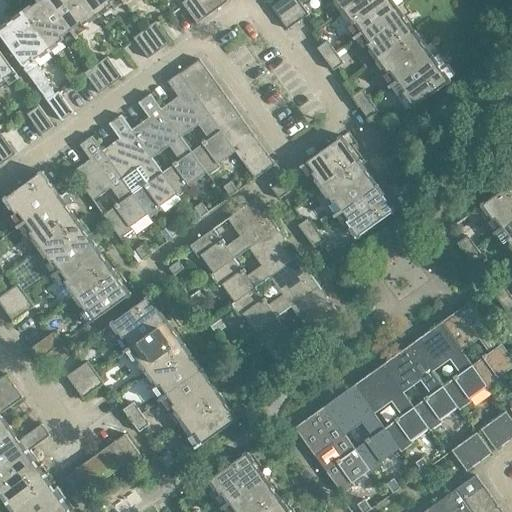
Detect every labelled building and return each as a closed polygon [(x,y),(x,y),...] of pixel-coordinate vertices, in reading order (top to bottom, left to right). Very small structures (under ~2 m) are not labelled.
[(78,39),(49,0),(41,0),(24,13),(23,11),(21,12),(50,53),(52,52),(50,50),(68,38),(70,42),(75,38),(77,40),(78,39)] [(99,18),(86,0),(49,0),(78,39),(79,38),(78,37),(82,33),(79,29),(97,17),(98,19),(99,18)] [(126,4),(123,0),(86,0),(99,18),(100,17),(99,15),(116,3),(119,7),(124,3),(125,5),(126,4)] [(209,16),(202,6),(197,0),(186,0),(182,3),(198,24),(209,16)] [(209,16),(229,2),(227,0),(209,0),(202,6),(209,16)] [(280,18),(301,3),(298,0),(281,0),(272,7),(280,18)] [(341,12),(357,0),(334,0),(342,9),(340,11),(341,12)] [(354,39),(399,7),(398,6),(396,7),(390,0),(357,0),(341,12),(342,13),(343,12),(356,29),(352,32),(355,37),(353,38),(354,39)] [(288,30),(306,17),(309,15),(301,3),(280,18),(288,30)] [(376,61),(416,32),(415,30),(414,32),(398,10),(399,8),(399,7),(354,39),(355,40),(357,39),(360,44),(364,41),(377,58),(375,59),(376,61)] [(50,53),(21,12),(20,13),(22,15),(0,30),(0,34),(28,73),(29,72),(34,68),(31,64),(48,52),(49,54),(50,53)] [(160,51),(172,43),(157,22),(145,30),(160,51)] [(160,51),(145,30),(134,38),(149,59),(160,51)] [(389,88),(434,56),(433,55),(431,56),(415,34),(417,33),(416,32),(376,61),(377,62),(378,61),(391,78),(387,81),(390,86),(388,87),(389,88)] [(336,52),(328,41),(321,46),(317,48),(326,60),(336,52)] [(0,50),(0,86),(10,79),(13,83),(20,79),(0,50)] [(344,63),(336,52),(326,60),(334,71),(344,63)] [(411,110),(452,81),(450,79),(449,80),(433,58),(435,57),(434,56),(389,88),(390,89),(392,88),(395,93),(399,90),(412,107),(410,108),(411,110)] [(123,78),(109,58),(108,57),(96,65),(112,86),(123,78)] [(187,84),(207,69),(200,59),(179,74),(187,84)] [(112,86),(96,65),(85,73),(100,94),(112,86)] [(194,94),(214,79),(207,69),(187,84),(194,94)] [(194,94),(187,84),(179,74),(168,82),(179,97),(172,102),(162,109),(161,109),(182,138),(182,137),(199,125),(210,139),(207,142),(206,140),(202,143),(203,144),(193,152),(192,152),(207,173),(209,176),(221,167),(219,164),(236,152),(235,150),(228,141),(221,131),(214,122),(207,112),(201,103),(194,94)] [(201,103),(221,88),(214,79),(194,94),(201,103)] [(207,112),(228,98),(221,88),(201,103),(207,112)] [(371,101),(363,90),(356,95),(353,97),(361,109),(371,101)] [(74,113),(60,93),(59,92),(47,100),(62,122),(74,113)] [(193,152),(182,137),(182,138),(161,109),(162,109),(151,94),(139,103),(149,118),(142,123),(132,130),(153,159),(153,158),(170,146),(180,160),(177,163),(176,161),(173,164),(174,165),(163,173),(178,194),(177,194),(180,197),(192,188),(190,185),(207,173),(192,152),(193,152)] [(214,122),(234,107),(228,98),(207,112),(214,122)] [(380,112),(371,101),(361,109),(369,120),(372,118),(380,112)] [(55,127),(40,106),(28,114),(43,135),(55,127)] [(221,131),(241,117),(234,107),(214,122),(221,131)] [(163,173),(153,158),(153,159),(132,130),(122,115),(110,124),(120,139),(113,144),(103,151),(123,180),(124,179),(141,167),(151,181),(148,184),(147,182),(144,185),(144,186),(134,194),(149,215),(148,215),(150,218),(163,209),(161,206),(177,194),(178,194),(163,173)] [(228,141),(248,126),(241,117),(221,131),(228,141)] [(235,150),(255,136),(248,126),(228,141),(235,150)] [(17,154),(3,134),(2,133),(0,134),(0,154),(6,162),(17,154)] [(134,194),(124,179),(123,180),(103,151),(93,136),(80,145),(91,160),(73,172),(94,201),(111,188),(122,202),(119,205),(118,203),(114,206),(115,207),(104,215),(121,239),(133,230),(131,227),(148,215),(149,215),(134,194)] [(242,160),(262,145),(255,136),(235,150),(236,152),(242,160)] [(321,190),(361,161),(360,160),(359,161),(349,147),(343,139),(345,138),(343,136),(300,167),(301,169),(302,169),(305,173),(309,170),(322,188),(320,189),(321,190)] [(248,169),(269,155),(262,145),(242,160),(248,169)] [(256,179),(276,165),(269,155),(248,169),(256,179)] [(334,217),(379,185),(378,184),(376,186),(360,164),(362,162),(361,161),(321,190),(322,191),(323,190),(336,207),(332,210),(335,215),(333,216),(334,217)] [(17,228),(61,196),(61,195),(59,196),(43,174),(45,173),(44,171),(11,195),(3,201),(4,202),(6,201),(19,218),(14,221),(18,226),(16,227),(17,228)] [(291,192),(282,180),(271,188),(280,200),(283,197),(291,192)] [(238,191),(232,182),(224,187),(231,197),(238,191)] [(494,234),(511,221),(511,184),(480,207),(482,208),(483,207),(496,224),(492,227),(495,232),(493,233),(494,234)] [(356,239),(396,210),(395,209),(394,210),(378,188),(380,187),(379,185),(334,217),(335,219),(337,217),(340,222),(344,219),(357,236),(355,238),(356,239)] [(39,250),(79,221),(78,219),(76,221),(61,199),(62,197),(61,196),(17,228),(18,230),(20,228),(23,233),(27,230),(39,247),(38,249),(39,250)] [(236,259),(250,249),(250,248),(278,228),(257,198),(228,219),(241,236),(227,247),(225,244),(226,243),(223,239),(222,240),(214,229),(190,246),(199,258),(202,256),(214,273),(215,273),(235,259),(236,259)] [(209,212),(203,203),(195,208),(202,218),(209,212)] [(317,229),(309,218),(302,223),(299,226),(307,237),(317,229)] [(52,277),(97,245),(96,244),(94,245),(78,223),(80,222),(79,221),(39,250),(39,251),(41,250),(54,267),(50,270),(53,275),(51,276),(52,277)] [(511,221),(494,234),(495,236),(497,234),(500,239),(504,236),(511,246),(511,221)] [(180,233),(173,224),(165,229),(172,239),(180,233)] [(257,288),(271,278),(299,257),(278,228),(250,248),(250,249),(262,266),(248,276),(246,273),(247,272),(244,269),(243,270),(236,259),(235,259),(215,273),(214,273),(211,275),(220,288),(223,285),(235,302),(236,303),(256,288),(257,288)] [(326,241),(317,229),(307,237),(315,248),(316,248),(326,241)] [(477,247),(468,236),(461,241),(458,243),(466,255),(477,247)] [(74,298),(114,269),(113,268),(111,269),(96,247),(97,246),(97,245),(52,277),(53,278),(55,277),(58,282),(62,279),(75,296),(73,297),(74,298)] [(151,255),(144,245),(136,250),(143,260),(151,255)] [(485,259),(477,247),(466,255),(474,266),(477,264),(485,259)] [(278,317),(292,307),(320,286),(299,257),(271,278),(283,295),(269,305),(267,302),(268,301),(265,298),(264,299),(257,288),(256,288),(236,303),(235,302),(232,304),(241,317),(244,315),(256,331),(257,332),(277,317),(278,317)] [(184,269),(179,261),(169,268),(175,276),(184,269)] [(130,295),(132,294),(131,292),(129,294),(113,272),(115,271),(114,269),(74,298),(75,300),(76,298),(89,316),(85,318),(88,323),(88,324),(89,325),(130,295)] [(0,303),(5,311),(26,296),(18,284),(0,297),(0,303)] [(511,296),(503,285),(496,290),(493,292),(501,304),(511,296)] [(278,361),(341,316),(320,286),(292,307),(304,324),(290,334),(288,331),(289,331),(286,327),(285,328),(278,317),(277,317),(257,332),(256,331),(253,334),(262,346),(265,344),(278,361)] [(205,298),(200,290),(190,297),(196,305),(205,298)] [(14,322),(33,308),(35,307),(26,296),(5,311),(14,322)] [(124,353),(168,321),(167,320),(166,321),(150,299),(152,297),(151,296),(137,305),(110,325),(111,327),(113,326),(126,343),(121,346),(125,350),(123,352),(124,353)] [(511,296),(501,304),(509,315),(511,312),(511,296)] [(499,378),(511,368),(511,357),(471,301),(442,323),(462,351),(463,351),(480,339),(490,353),(487,355),(486,354),(482,356),(483,358),(473,365),(472,366),(487,386),(489,390),(490,389),(502,381),(499,378)] [(226,328),(221,319),(211,327),(217,334),(226,328)] [(146,374),(186,345),(185,344),(183,345),(167,323),(169,322),(168,321),(124,353),(125,354),(127,353),(130,358),(134,355),(146,372),(145,373),(146,374)] [(470,399),(487,386),(472,366),(473,365),(463,351),(462,351),(442,323),(412,344),(433,372),(450,360),(461,374),(458,376),(457,375),(453,377),(454,379),(444,386),(443,387),(458,407),(460,411),(461,410),(472,402),(470,399)] [(41,360),(62,345),(53,333),(32,348),(41,360)] [(441,420),(458,407),(443,387),(444,386),(433,372),(412,344),(383,365),(404,393),(421,381),(431,395),(428,397),(428,396),(424,398),(425,400),(414,407),(414,408),(429,428),(431,432),(431,431),(443,423),(441,420)] [(159,402),(203,369),(203,368),(201,369),(185,348),(187,346),(186,345),(146,374),(146,376),(148,374),(161,391),(156,394),(160,399),(158,400),(159,402)] [(247,357),(242,349),(232,356),(238,363),(247,357)] [(76,388),(97,373),(88,361),(67,376),(76,388)] [(412,441),(429,428),(414,408),(414,407),(404,393),(383,365),(354,386),(375,414),(392,402),(402,416),(399,418),(398,417),(395,419),(396,421),(385,428),(400,449),(399,449),(402,453),(402,452),(414,444),(412,441)] [(181,423),(221,394),(220,393),(218,394),(203,372),(204,371),(203,369),(159,402),(160,403),(162,402),(165,406),(169,403),(182,420),(180,422),(181,423)] [(102,386),(104,385),(105,384),(97,373),(76,388),(84,399),(102,386)] [(0,397),(15,387),(7,375),(0,380),(0,397)] [(382,462),(399,449),(400,449),(385,428),(375,414),(354,386),(325,407),(345,435),(346,435),(363,423),(373,437),(370,439),(369,438),(366,440),(366,442),(356,449),(356,450),(370,470),(370,471),(372,474),(373,473),(385,465),(382,462)] [(8,427),(0,415),(0,414),(3,412),(3,413),(24,398),(15,387),(0,397),(0,434),(11,427),(10,426),(8,427)] [(196,450),(239,419),(238,417),(236,418),(220,396),(222,395),(221,394),(181,423),(182,424),(183,423),(196,440),(192,443),(195,448),(196,450)] [(142,414),(134,402),(126,408),(123,410),(132,421),(142,414)] [(353,483),(370,471),(370,470),(356,450),(356,449),(346,435),(345,435),(325,407),(295,428),(315,456),(333,444),(344,458),(341,460),(340,459),(336,461),(337,463),(326,471),(343,495),(355,486),(353,483)] [(511,439),(511,419),(506,412),(481,430),(496,451),(511,439)] [(150,425),(142,414),(132,421),(140,433),(143,431),(150,425)] [(0,471),(31,449),(31,450),(49,437),(51,436),(42,424),(22,439),(19,442),(10,429),(12,428),(11,427),(0,434),(0,471)] [(492,454),(477,433),(452,451),(453,451),(467,472),(492,454)] [(141,454),(126,434),(116,441),(131,461),(141,454)] [(131,461),(116,441),(107,448),(121,468),(131,461)] [(121,468),(107,448),(97,455),(112,475),(121,468)] [(6,505),(46,476),(45,474),(43,475),(35,463),(38,461),(39,461),(38,459),(31,450),(31,449),(0,471),(0,492),(7,502),(5,503),(6,505)] [(178,463),(169,451),(161,456),(158,459),(167,470),(178,463)] [(222,509),(266,477),(265,476),(264,477),(248,455),(250,454),(248,453),(208,482),(209,484),(213,480),(222,493),(220,494),(223,499),(219,502),(223,507),(221,508),(222,509)] [(112,475),(97,455),(87,462),(102,482),(112,475)] [(431,467),(424,457),(416,463),(423,473),(431,467)] [(102,482),(87,462),(78,468),(93,489),(102,482)] [(93,489),(78,468),(65,478),(80,498),(93,489)] [(464,501),(485,486),(476,475),(456,490),(464,501)] [(46,511),(66,498),(58,487),(57,487),(57,488),(54,490),(45,478),(47,477),(46,476),(6,505),(7,506),(8,504),(13,511),(46,511)] [(269,511),(284,502),(283,500),(281,502),(265,480),(267,479),(266,477),(222,509),(223,511),(224,509),(226,511),(230,511),(232,511),(269,511)] [(401,488),(394,478),(387,484),(394,494),(401,488)] [(471,511),(492,496),(485,486),(464,501),(471,511)] [(472,511),(471,511),(464,501),(456,490),(427,510),(428,511),(472,511)] [(472,511),(490,511),(499,506),(492,496),(471,511),(472,511)] [(69,511),(70,511),(73,509),(73,510),(74,509),(66,498),(46,511),(69,511)] [(368,511),(372,509),(365,499),(357,505),(362,511),(368,511)] [(288,511),(283,504),(285,503),(284,502),(269,511),(288,511)]
